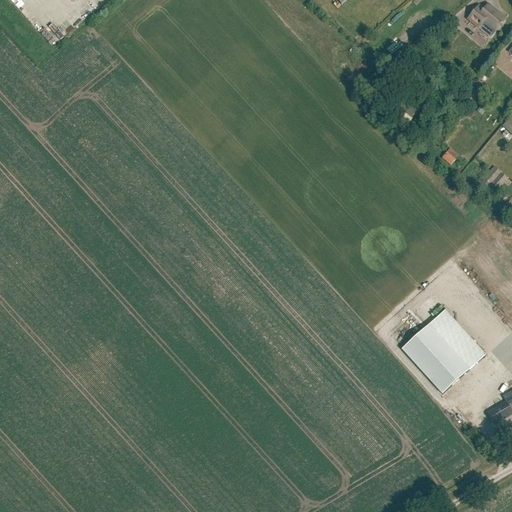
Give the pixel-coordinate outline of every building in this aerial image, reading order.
[(469,20),(491,38),(505,20),(488,6),(480,15),(476,12),(469,20)] [(410,119),(418,111),(404,99),(397,108),(410,119)] [(491,197),(507,179),(494,167),(478,186),(491,197)] [(402,351),(442,395),(486,356),(445,311),(402,351)] [(488,414),(495,425),(511,415),(511,413),(506,403),(488,414)]
